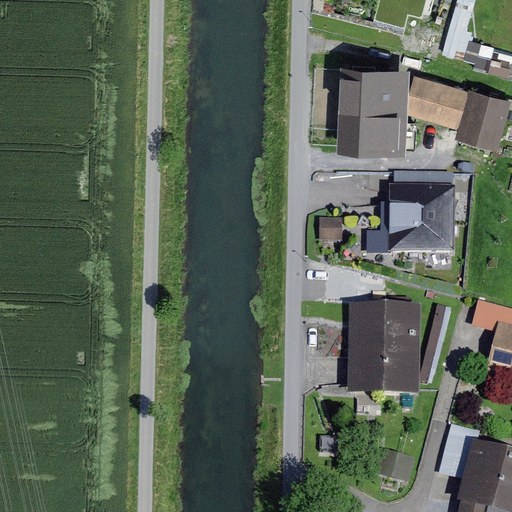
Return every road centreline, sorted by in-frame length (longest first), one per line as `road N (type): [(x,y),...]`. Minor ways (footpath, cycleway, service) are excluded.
road 1 (unclassified): [(171,0),(157,511)]
road 2 (residential): [(306,0),(293,511)]
